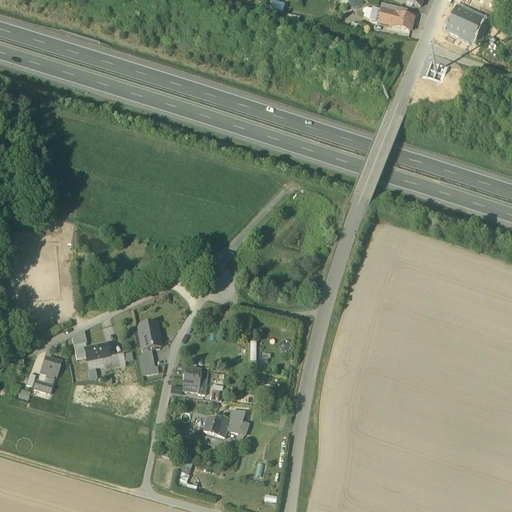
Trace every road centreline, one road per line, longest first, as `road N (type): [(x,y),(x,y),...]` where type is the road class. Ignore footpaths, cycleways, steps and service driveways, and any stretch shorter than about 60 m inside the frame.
road 1 (motorway): [(0,49),(511,214)]
road 2 (motorway): [(511,190),(0,26)]
road 3 (residential): [(438,0),(321,314),(287,511)]
road 4 (residential): [(198,511),(140,496),(173,350),(196,306)]
road 5 (residential): [(169,283),(0,368)]
road 6 (track): [(140,496),(0,454)]
